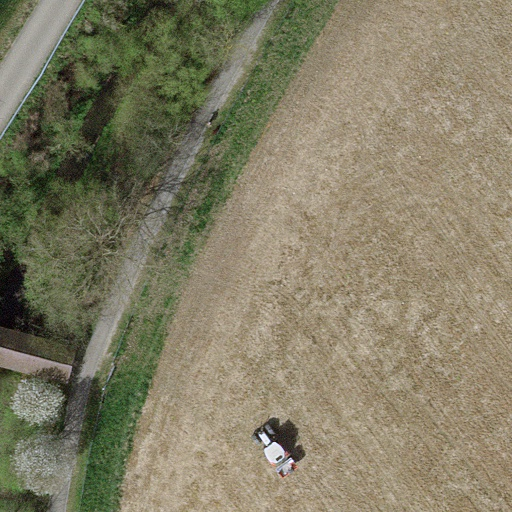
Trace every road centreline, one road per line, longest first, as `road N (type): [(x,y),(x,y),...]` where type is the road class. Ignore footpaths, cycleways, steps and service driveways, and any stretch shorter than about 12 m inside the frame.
road 1 (track): [(85,367),(150,223),(271,0)]
road 2 (track): [(57,511),(85,367)]
road 3 (residential): [(0,118),(67,0)]
